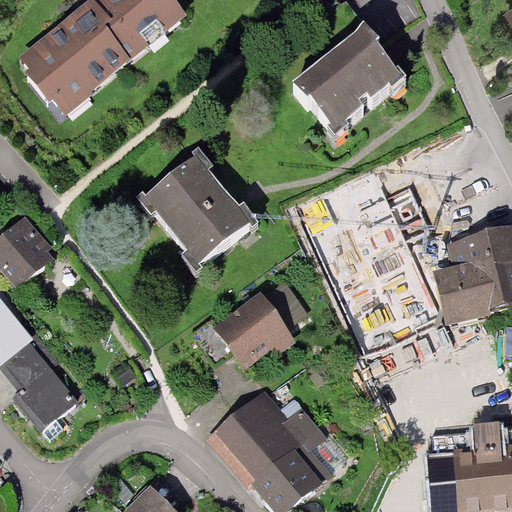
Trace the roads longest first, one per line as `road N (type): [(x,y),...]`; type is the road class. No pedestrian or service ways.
road 1 (residential): [(246,511),(161,425),(110,438),(58,502)]
road 2 (residential): [(431,0),(511,177)]
